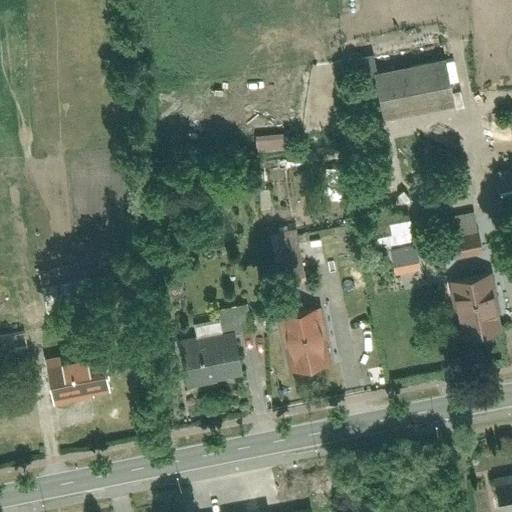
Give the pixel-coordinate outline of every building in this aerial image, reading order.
[(377,112),(449,98),(440,55),(368,70),(377,112)] [(253,134),(255,151),(283,148),(281,131),(253,134)] [(328,167),(330,199),(352,197),(350,165),(328,167)] [(511,193),(511,165),(503,165),(505,194),(511,193)] [(355,222),(302,230),(302,226),(279,230),(284,260),(279,261),(280,272),(361,259),(355,222)] [(440,238),(444,255),(480,248),(476,230),(440,238)] [(423,241),(398,245),(402,271),(427,268),(423,241)] [(397,243),(383,245),(385,261),(399,260),(397,243)] [(53,314),(99,305),(91,261),(45,269),(53,314)] [(451,331),(497,324),(488,269),(443,276),(451,331)] [(218,305),(223,330),(235,327),(253,324),(248,299),(218,305)] [(288,369),(329,361),(317,302),(276,310),(288,369)] [(184,382),(244,370),(235,327),(223,330),(175,339),(184,382)] [(49,397),(104,386),(96,346),(41,357),(49,397)] [(511,467),(493,473),(503,511),(508,511),(511,511),(511,467)]
